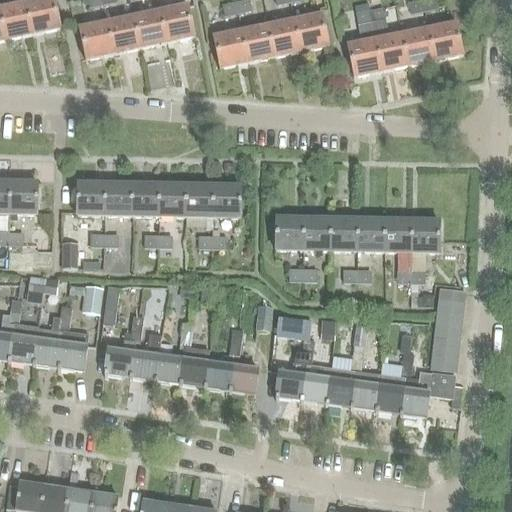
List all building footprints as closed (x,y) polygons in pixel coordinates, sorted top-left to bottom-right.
[(25,0),(27,7),(33,37),(60,32),(53,1),(39,5),(37,0),(25,0)] [(89,0),(87,0),(90,13),(104,10),(101,0),(89,0)] [(101,0),(104,10),(117,6),(115,0),(101,0)] [(274,0),(277,10),(291,7),(289,0),(274,0)] [(338,0),(341,13),(353,10),(351,0),(338,0)] [(378,0),(374,0),(367,2),(369,13),(381,11),(378,0)] [(435,1),(422,4),(425,16),(438,13),(435,1)] [(250,3),(236,6),(239,18),(252,15),(250,3)] [(411,19),(425,16),(422,4),(409,7),(411,19)] [(225,21),(239,18),(236,6),(222,9),(225,21)] [(354,9),(356,18),(369,15),(367,6),(354,9)] [(0,13),(6,43),(33,37),(27,7),(0,12),(0,13)] [(187,10),(161,15),(168,46),(194,40),(187,10)] [(371,27),(375,46),(381,76),(409,70),(402,40),(383,44),(382,38),(389,37),(383,12),(369,15),(371,27)] [(161,15),(133,21),(140,52),(168,46),(161,15)] [(371,27),(369,15),(356,18),(359,29),(371,27)] [(328,50),(322,20),(296,25),(302,56),(328,50)] [(113,58),(140,52),(133,21),(107,27),(113,58)] [(268,31),(275,61),(302,56),(296,25),(268,31)] [(113,58),(107,27),(79,33),(86,64),(113,58)] [(429,34),(435,65),(463,59),(456,28),(429,34)] [(247,67),(275,61),(268,31),(241,37),(247,67)] [(402,40),(409,70),(435,65),(429,34),(402,40)] [(241,37),(213,43),(220,73),(247,67),(241,37)] [(354,82),(381,76),(375,46),(347,51),(354,82)] [(0,216),(9,217),(10,217),(11,186),(0,186),(0,216)] [(35,217),(36,187),(11,186),(10,217),(35,217)] [(104,220),(104,189),(78,189),(78,219),(104,220)] [(112,220),(130,220),(130,190),(104,189),(104,220),(105,220),(104,240),(112,240),(112,220)] [(158,190),(130,190),(130,220),(150,220),(158,220),(158,190)] [(160,220),(186,221),(185,190),(158,190),(158,220),(160,220)] [(212,232),(213,221),(213,191),(185,190),(186,221),(205,221),(205,232),(212,232)] [(240,191),(213,191),(213,221),(240,221),(240,191)] [(276,223),(276,253),(304,253),(303,224),(276,223)] [(304,253),(330,254),(331,224),(303,224),(304,253)] [(330,254),(358,255),(359,225),(331,224),(330,254)] [(385,255),(385,225),(359,225),(358,255),(385,255)] [(413,226),(385,225),(385,255),(412,256),(413,226)] [(413,226),(412,256),(438,256),(439,227),(413,226)] [(0,247),(8,248),(8,238),(0,237),(0,247)] [(8,238),(8,248),(22,248),(22,238),(8,238)] [(158,240),(150,240),(144,239),(144,250),(158,250),(158,240)] [(90,250),(104,250),(104,240),(90,240),(90,250)] [(117,240),(112,240),(104,240),(104,250),(117,250),(117,240)] [(158,240),(158,250),(171,250),(171,240),(158,240)] [(199,251),(213,251),(213,241),(199,241),(199,251)] [(226,241),(213,241),(213,251),(226,251),(226,241)] [(78,273),(78,249),(64,249),(64,273),(78,273)] [(11,272),(36,273),(36,253),(11,252),(11,272)] [(302,286),(302,274),(288,274),(288,285),(302,286)] [(302,274),(302,286),(316,286),(316,274),(302,274)] [(343,287),(357,287),(357,275),(343,275),(343,287)] [(357,275),(357,287),(371,287),(371,275),(357,275)] [(410,288),(411,276),(397,276),(397,288),(410,288)] [(411,276),(410,288),(424,288),(424,276),(411,276)] [(28,295),(42,297),(45,281),(30,279),(28,295)] [(42,297),(57,299),(59,283),(45,281),(42,297)] [(206,285),(206,288),(204,304),(216,305),(217,288),(218,286),(206,285)] [(182,286),(182,288),(180,301),(191,303),(193,288),(192,288),(182,286)] [(100,319),(104,293),(87,290),(83,317),(100,319)] [(114,331),(119,292),(108,291),(103,330),(114,331)] [(440,293),(438,305),(462,307),(463,296),(440,293)] [(431,309),(433,298),(424,297),(423,300),(417,300),(410,300),(410,308),(423,308),(431,309)] [(273,310),(263,303),(262,311),(259,310),(257,334),(270,336),(273,310)] [(12,304),(10,316),(20,317),(22,305),(12,304)] [(462,307),(438,305),(437,316),(461,318),(462,307)] [(61,323),(70,324),(71,312),(62,311),(61,323)] [(0,366),(8,367),(13,329),(18,330),(20,317),(10,316),(10,320),(3,319),(1,339),(0,338),(0,366)] [(461,318),(437,316),(436,328),(459,330),(461,318)] [(133,319),(131,332),(142,333),(143,320),(133,319)] [(33,371),(58,374),(63,335),(68,335),(70,324),(61,323),(52,322),(51,334),(38,332),(33,371)] [(279,322),(276,340),(277,340),(304,344),(304,342),(309,343),(310,339),(311,326),(279,322)] [(363,364),(368,326),(358,325),(353,363),(363,364)] [(183,327),(181,340),(191,341),(193,328),(183,327)] [(459,330),(436,328),(435,338),(458,341),(459,330)] [(38,332),(18,330),(13,329),(8,367),(33,371),(38,332)] [(108,352),(104,380),(130,383),(133,356),(135,345),(140,346),(142,333),(131,332),(129,344),(123,343),(121,354),(108,352)] [(231,347),(242,348),(243,335),(233,334),(231,347)] [(68,335),(63,335),(58,374),(83,377),(88,338),(68,335)] [(161,339),(149,338),(146,357),(133,356),(130,383),(155,386),(158,359),(161,339)] [(404,357),(410,357),(412,339),(402,338),(399,357),(404,357)] [(458,341),(435,338),(433,350),(457,352),(458,341)] [(191,341),(181,340),(179,352),(190,354),(191,341)] [(302,356),(312,358),(314,344),(309,343),(304,342),(304,344),(302,356)] [(242,348),(231,347),(230,359),(240,360),(242,348)] [(457,352),(433,350),(432,361),(455,364),(457,352)] [(183,362),(179,389),(205,393),(209,366),(206,365),(207,356),(197,354),(196,364),(183,362)] [(292,377),(279,375),(275,402),(301,406),(305,380),(307,367),(311,367),(312,358),(302,356),(295,355),(292,377)] [(404,357),(403,369),(413,371),(415,358),(410,357),(404,357)] [(221,367),(209,366),(205,393),(230,396),(234,369),(232,369),(233,359),(222,358),(221,367)] [(179,389),(183,362),(158,359),(155,386),(179,389)] [(455,364),(432,361),(431,373),(454,375),(455,364)] [(351,413),(356,376),(362,376),(363,364),(353,363),(351,375),(331,373),(326,409),(351,413)] [(258,372),(234,369),(230,396),(254,399),(258,372)] [(401,419),(405,393),(407,382),(412,383),(413,371),(403,369),(401,382),(382,379),(377,416),(401,419)] [(326,409),(331,373),(320,371),(318,382),(305,380),(301,406),(326,409)] [(362,376),(356,376),(351,413),(377,416),(382,379),(362,376)] [(418,384),(412,383),(407,382),(405,393),(401,419),(424,423),(427,400),(453,403),(452,412),(460,413),(463,391),(452,390),(454,380),(420,376),(418,384)] [(42,511),(46,491),(20,488),(16,511),(42,511)] [(67,511),(70,495),(46,491),(42,511),(67,511)] [(92,511),(95,498),(70,495),(67,511),(92,511)] [(116,511),(118,501),(95,498),(92,511),(116,511)]
